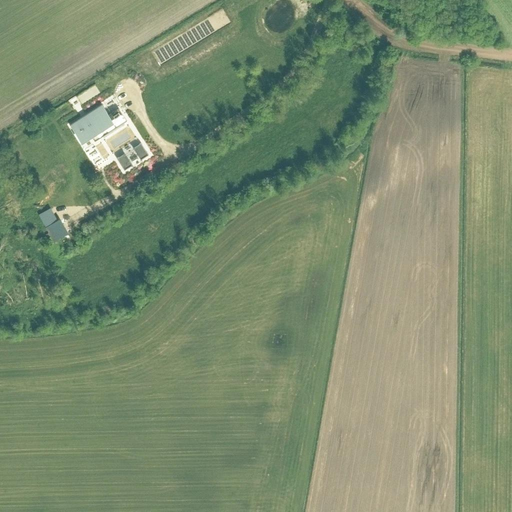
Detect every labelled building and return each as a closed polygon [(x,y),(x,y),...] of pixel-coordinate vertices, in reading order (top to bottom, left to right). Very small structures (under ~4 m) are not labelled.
[(118,108),(108,115),(101,105),(70,125),(81,142),(99,130),(104,138),(105,137),(104,135),(127,120),(118,108)] [(141,160),(149,155),(141,143),(134,148),(141,160)] [(125,170),(132,165),(125,154),(117,158),(125,170)] [(68,174),(48,181),(53,194),(48,196),(51,205),(59,202),(62,210),(73,206),(68,194),(75,192),(68,174)] [(60,220),(45,228),(53,243),(67,235),(69,234),(67,232),(66,230),(62,222),(60,220)]
